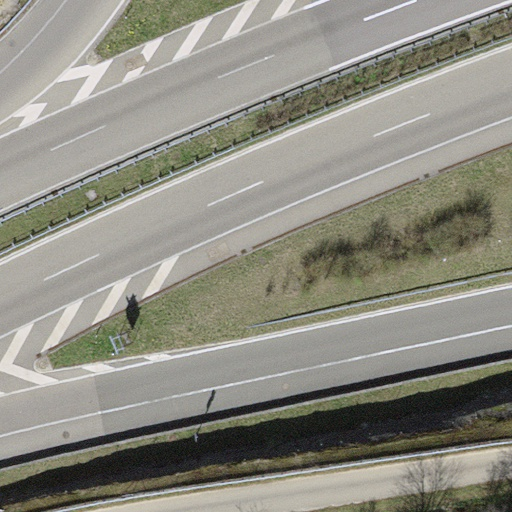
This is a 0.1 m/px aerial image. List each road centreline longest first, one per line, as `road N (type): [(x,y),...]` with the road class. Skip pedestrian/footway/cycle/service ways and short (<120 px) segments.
road 1 (motorway): [(0,303),(208,204),(511,81)]
road 2 (motorway): [(0,421),(155,379),(511,306)]
road 3 (motorway): [(423,0),(0,177)]
road 4 (track): [(511,469),(236,511)]
road 5 (motorway): [(88,0),(0,93)]
